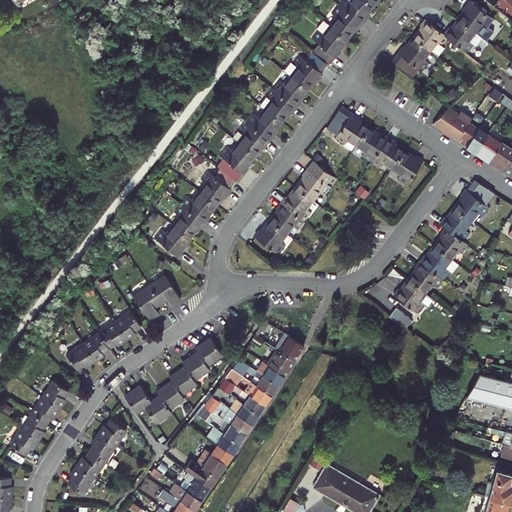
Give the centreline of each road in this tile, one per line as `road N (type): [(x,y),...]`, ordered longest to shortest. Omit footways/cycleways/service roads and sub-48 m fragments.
road 1 (residential): [(33,511),(47,466),(100,390),(206,311),(216,281)]
road 2 (residential): [(216,281),(353,282),(372,269),(457,157)]
road 3 (residential): [(216,281),(229,229),(344,84)]
road 4 (residential): [(344,84),(457,157)]
